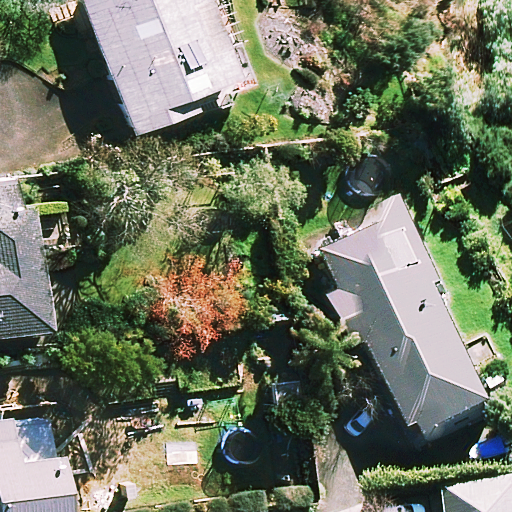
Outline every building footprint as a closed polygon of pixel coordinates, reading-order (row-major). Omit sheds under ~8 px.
[(250,90),(216,0),(76,0),(126,136),(250,90)] [(0,336),(42,332),(25,184),(0,187),(0,336)] [(497,422),(406,207),(312,247),(330,289),(321,293),(344,347),(358,341),(393,424),(403,419),(419,455),(497,422)] [(0,511),(61,511),(54,453),(11,458),(6,417),(0,418),(0,511)] [(511,511),(511,490),(447,499),(448,511),(511,511)]
